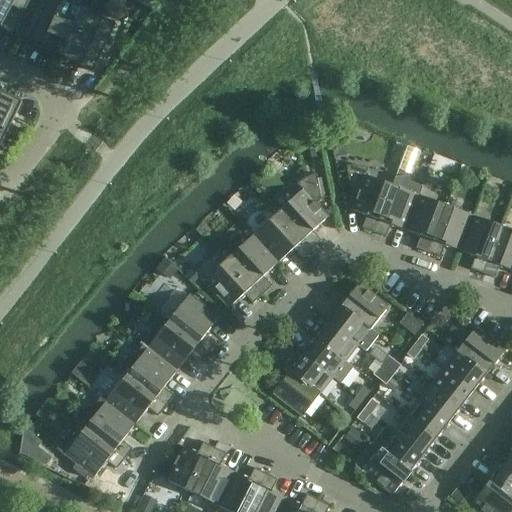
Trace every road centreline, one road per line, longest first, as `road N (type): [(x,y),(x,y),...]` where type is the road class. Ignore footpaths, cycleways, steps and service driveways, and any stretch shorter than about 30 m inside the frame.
road 1 (residential): [(0,311),(147,122),(269,0)]
road 2 (residential): [(189,410),(237,346),(344,241),(511,301)]
road 3 (residential): [(383,511),(189,410)]
road 4 (residential): [(0,64),(63,110),(0,184)]
road 5 (residential): [(511,398),(425,511)]
